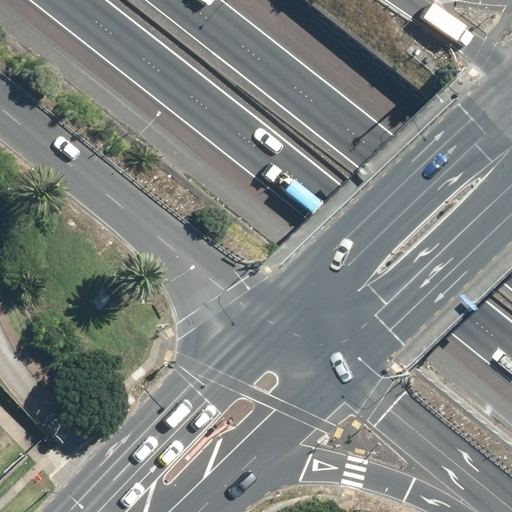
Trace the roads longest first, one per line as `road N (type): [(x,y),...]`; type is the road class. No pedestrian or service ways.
road 1 (motorway): [(511,339),(79,0)]
road 2 (motorway): [(199,0),(511,250)]
road 3 (motorway): [(276,324),(0,100)]
road 4 (primary): [(276,324),(511,110)]
road 5 (primary): [(511,188),(330,368)]
road 6 (motorway): [(465,511),(346,466),(307,461),(223,476)]
road 7 (primary): [(127,511),(163,441),(276,324)]
road 8 (motorway): [(511,507),(330,368)]
road 9 (primary): [(330,368),(223,476)]
road 10 (motorway): [(408,0),(511,68)]
